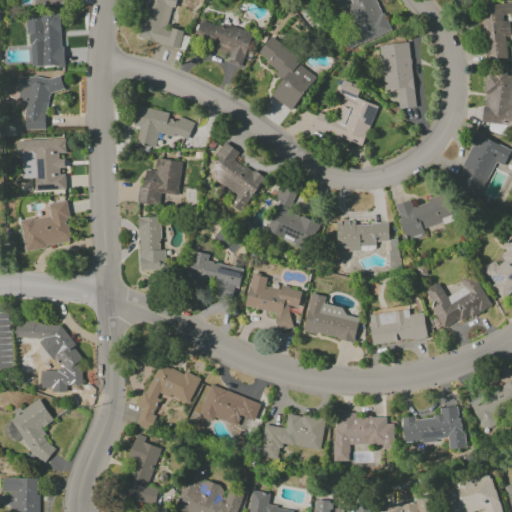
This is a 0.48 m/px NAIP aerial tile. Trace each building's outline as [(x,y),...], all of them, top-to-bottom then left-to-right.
[(173,0),(145,0),(136,38),(179,49),(183,32),(167,28),(173,0)] [(388,33),(376,0),(349,0),(351,4),(346,6),(359,43),(388,33)] [(511,2),(479,6),(484,61),(507,58),(505,36),(508,36),(505,16),(511,15),(511,2)] [(31,67),(62,66),(61,14),(25,15),(26,35),(30,35),(31,67)] [(252,33),(225,23),(223,27),(200,20),(193,40),(228,52),(225,61),(240,67),(252,33)] [(292,111),(317,73),(267,40),(257,56),(278,69),(274,75),(281,80),(270,97),(292,111)] [(379,45),(383,90),(396,89),(398,109),(414,107),(408,42),(379,45)] [(481,124),(511,126),(511,88),(511,89),(511,79),(511,75),(486,73),(481,124)] [(46,129),(45,92),(62,91),(61,77),(18,78),(19,102),(24,102),(25,130),(46,129)] [(312,129),(363,145),(376,105),(356,99),(360,87),(341,80),(337,94),(343,96),(335,118),(317,113),(312,129)] [(169,113),(137,106),(132,126),(139,127),(135,144),(154,148),(157,133),(189,139),(192,122),(168,117),(169,113)] [(511,150),(476,134),(451,187),(477,200),(494,162),(503,166),(511,150)] [(19,141),(20,179),(34,178),(35,191),(66,189),(65,170),(64,170),(64,156),(65,156),(65,139),(19,141)] [(236,195),(228,205),(238,213),(263,180),(234,158),(238,153),(225,142),(214,156),(218,159),(207,173),(236,195)] [(182,161),(157,158),(155,171),(145,169),(143,187),(138,186),(136,203),(159,206),(160,193),(177,195),(182,161)] [(265,233),(308,249),(318,223),(289,212),(296,193),(279,186),(274,199),(277,201),(265,233)] [(452,215),(446,195),(411,205),(410,200),(395,205),(406,242),(424,237),(422,228),(442,223),(441,218),(452,215)] [(24,251),(72,243),(64,201),(47,204),(50,216),(19,221),(24,251)] [(159,217),(138,217),(139,271),(164,271),(164,250),(160,250),(159,217)] [(388,241),(388,224),(354,224),(354,222),(336,222),(336,250),(375,249),(375,242),(388,241)] [(511,235),(501,245),(507,252),(482,272),(502,297),(511,289),(511,235)] [(231,300),(234,288),(238,289),(242,268),(207,262),(208,254),(192,251),(185,288),(201,292),(203,281),(219,284),(216,297),(231,300)] [(491,306),(471,273),(459,280),(463,287),(446,297),(437,282),(422,291),(445,329),(470,314),(472,317),(491,306)] [(244,307),(273,313),(277,331),(292,328),(288,306),(297,308),(301,291),(280,286),(279,289),(267,287),(265,277),(251,274),(244,307)] [(359,314),(322,307),(324,296),(310,293),(303,332),(353,342),(359,314)] [(368,315),(372,345),(427,337),(423,312),(409,314),(408,309),(368,315)] [(81,385),(81,359),(74,348),(74,345),(60,325),(37,324),(34,320),(15,320),(15,338),(42,339),(63,370),(63,384),(81,385)] [(199,380),(158,361),(137,407),(141,409),(134,425),(149,432),(166,395),(187,405),(199,380)] [(511,381),(469,403),(481,427),(511,412),(511,381)] [(260,404),(211,384),(198,416),(212,421),(214,418),(236,426),(240,416),(253,421),(260,404)] [(53,421),(38,398),(12,415),(14,417),(1,426),(10,441),(20,435),(39,463),(55,452),(40,429),(53,421)] [(404,444),(447,439),(448,450),(463,448),(459,406),(439,408),(440,417),(414,419),(413,416),(401,418),(404,444)] [(320,450),(324,419),(286,413),(284,428),(263,425),(258,456),(277,459),(279,444),(320,450)] [(333,462),(348,462),(348,445),(393,446),(393,424),(385,423),(386,417),(355,417),(355,414),(334,413),(333,462)] [(160,448),(144,443),(146,437),(139,435),(119,495),(153,506),(158,490),(147,486),(160,448)] [(176,510),(182,511),(236,511),(242,494),(226,489),(226,488),(201,480),(206,465),(192,460),(176,510)] [(38,511),(39,478),(2,478),(2,492),(9,492),(9,510),(15,510),(15,511),(38,511)] [(498,511),(495,478),(444,483),(446,511),(498,511)] [(511,507),(511,479),(503,483),(511,507)] [(247,511),(292,511),(293,509),(267,506),(269,493),(250,490),(247,511)] [(431,511),(430,495),(413,497),(413,502),(387,506),(387,511),(431,511)] [(312,511),(369,511),(370,507),(354,507),(353,511),(330,511),(331,501),(313,500),(312,511)]
